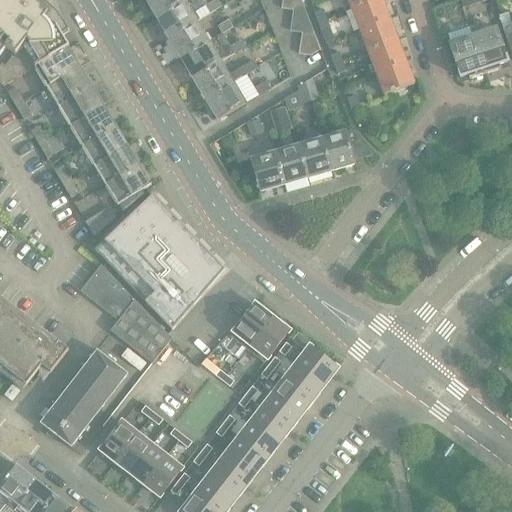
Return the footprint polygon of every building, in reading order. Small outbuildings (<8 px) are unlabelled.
[(0,84),(3,87),(34,68),(68,48),(57,30),(64,26),(56,15),(38,0),(0,0),(0,55),(6,49),(13,55),(4,66),(1,64),(0,65),(0,84)] [(144,0),(156,19),(183,2),(187,0),(144,0)] [(281,0),(279,10),(292,12),(293,8),(304,10),(300,0),(281,0)] [(347,0),(351,8),(372,0),(347,0)] [(380,0),(372,0),(351,8),(359,30),(388,19),(380,0)] [(475,4),(474,0),(459,0),(462,9),(475,4)] [(204,8),(209,15),(220,8),(215,1),(204,8)] [(183,2),(156,19),(168,39),(196,23),(183,2)] [(304,10),(293,8),(292,12),(288,32),(301,35),(302,31),(312,32),(304,10)] [(313,13),(316,22),(325,18),(321,9),(313,13)] [(445,17),(442,9),(433,12),(435,20),(445,17)] [(325,18),(316,22),(320,32),(328,28),(325,18)] [(388,19),(359,30),(367,52),(396,41),(388,19)] [(216,27),(221,35),(232,28),(227,21),(216,27)] [(196,23),(168,39),(181,60),(208,43),(196,23)] [(507,63),(496,29),(472,37),(484,75),(500,70),(499,66),(507,63)] [(484,75),(472,37),(470,30),(446,37),(448,45),(460,79),(467,76),(469,80),(484,75)] [(319,51),(312,32),(302,31),(301,35),(297,55),(307,56),(319,51)] [(229,48),(233,56),(244,49),(240,41),(229,48)] [(396,41),(367,52),(375,74),(405,62),(396,41)] [(208,43),(181,60),(193,80),(220,64),(208,43)] [(68,48),(34,68),(46,88),(80,68),(68,48)] [(329,56),(333,65),(341,62),(338,53),(329,56)] [(205,101),(233,84),(246,76),(257,70),(252,62),(228,77),(220,64),(193,80),(205,101)] [(341,62),(333,65),(336,74),(345,71),(341,62)] [(405,62),(375,74),(384,96),(413,85),(405,62)] [(80,68),(46,88),(57,108),(91,87),(80,68)] [(311,79),(297,87),(299,92),(307,90),(313,88),(311,79)] [(254,90),(258,97),(269,90),(265,83),(254,90)] [(233,84),(205,101),(217,121),(245,105),(233,84)] [(103,107),(91,87),(57,108),(69,127),(103,107)] [(15,88),(7,93),(15,107),(23,102),(15,88)] [(313,88),(307,90),(310,101),(316,100),(313,88)] [(307,90),(299,92),(302,104),(310,101),(307,90)] [(354,95),(345,98),(349,108),(358,105),(354,95)] [(31,115),(23,102),(15,107),(23,120),(31,115)] [(115,127),(103,107),(69,127),(81,147),(115,127)] [(38,127),(30,132),(38,146),(47,141),(38,127)] [(127,146),(115,127),(81,147),(93,167),(127,146)] [(351,131),(321,139),(330,172),(354,165),(353,161),(371,156),(351,131)] [(321,139),(297,146),(307,179),(330,172),(321,139)] [(55,155),(47,141),(38,146),(47,159),(55,155)] [(138,166),(127,146),(93,167),(104,186),(138,166)] [(297,146),(274,153),(284,186),(307,179),(297,146)] [(260,193),(284,186),(274,153),(250,160),(260,193)] [(62,166),(54,171),(62,185),(70,180),(62,166)] [(138,166),(104,186),(117,207),(151,186),(138,166)] [(78,194),(70,180),(62,185),(70,199),(78,194)] [(152,196),(95,251),(172,332),(224,271),(209,255),(152,196)] [(109,208),(84,222),(93,237),(115,218),(109,208)] [(171,339),(100,265),(80,290),(120,322),(114,331),(110,329),(109,330),(152,364),(171,339)] [(12,315),(0,305),(0,373),(0,374),(4,369),(25,386),(41,367),(50,374),(68,351),(58,343),(54,348),(12,315)] [(247,350),(272,318),(263,312),(255,305),(230,337),(247,350)] [(264,364),(289,332),(280,325),(272,318),(247,350),(264,364)] [(284,357),(291,348),(285,344),(278,352),(284,357)] [(337,369),(309,347),(295,365),(323,387),(337,369)] [(44,419),(40,425),(71,449),(128,375),(97,351),(50,412),(44,407),(38,415),(44,419)] [(273,372),(280,363),(274,358),(267,367),(273,372)] [(323,387),(295,365),(283,380),(312,402),(318,394),(323,387)] [(266,380),(273,372),(267,367),(260,376),(266,380)] [(226,376),(219,371),(214,377),(222,382),(226,376)] [(234,382),(226,376),(222,382),(229,388),(234,382)] [(312,402),(283,380),(272,394),(301,416),(306,410),(312,402)] [(11,401),(18,392),(12,387),(5,396),(11,401)] [(250,401),(257,392),(251,387),(244,396),(250,401)] [(301,416),(272,394),(261,409),(289,431),(296,423),(301,416)] [(243,409),(250,401),(244,396),(237,405),(243,409)] [(154,414),(145,407),(140,413),(149,420),(154,414)] [(289,431),(261,409),(250,423),(278,445),(283,439),(289,431)] [(162,421),(154,414),(149,420),(158,427),(162,421)] [(228,430),(235,421),(229,416),(222,425),(228,430)] [(115,463),(137,435),(122,423),(100,451),(107,457),(115,463)] [(278,445),(250,423),(238,438),(267,460),(273,452),(278,445)] [(221,438),(228,430),(222,425),(215,434),(221,438)] [(183,436),(174,429),(169,435),(178,442),(183,436)] [(129,475),(152,446),(137,435),(115,463),(123,470),(129,475)] [(191,443),(183,436),(178,442),(187,449),(191,443)] [(267,460),(238,438),(227,452),(255,474),(260,468),(267,460)] [(205,459),(212,450),(206,445),(199,454),(205,459)] [(144,486),(166,458),(152,446),(129,475),(136,480),(144,486)] [(255,474),(227,452),(216,467),(244,489),(250,481),(255,474)] [(198,467),(205,459),(199,454),(192,463),(198,467)] [(159,498),(181,470),(166,458),(144,486),(152,492),(159,498)] [(36,481),(16,465),(0,486),(0,493),(15,506),(36,481)] [(244,489),(216,467),(204,481),(233,503),(238,497),(244,489)] [(183,487),(189,479),(184,474),(177,483),(183,487)] [(42,511),(55,496),(36,481),(15,506),(23,511),(42,511)] [(233,503),(204,481),(193,496),(214,511),(226,511),(228,510),(233,503)] [(176,496),(183,487),(177,483),(170,492),(176,496)] [(72,511),(74,511),(55,496),(42,511),(72,511)] [(214,511),(193,496),(180,511),(214,511)]
